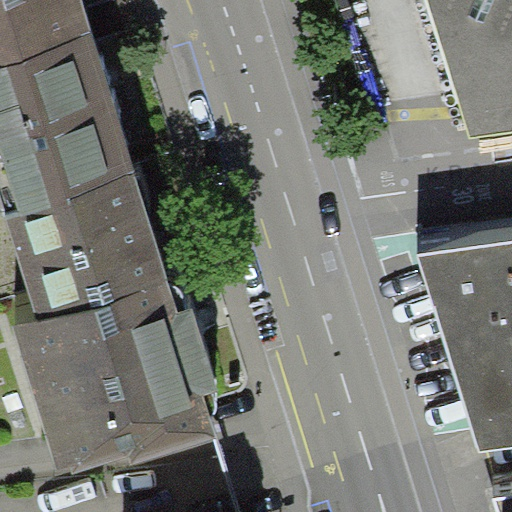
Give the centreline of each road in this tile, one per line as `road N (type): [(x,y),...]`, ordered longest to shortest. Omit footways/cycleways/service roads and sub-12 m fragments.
road 1 (primary): [(379,511),(290,205)]
road 2 (unclassified): [(290,205),(511,177)]
road 3 (primary): [(290,205),(223,0)]
road 4 (unknown): [(441,186),(385,0)]
